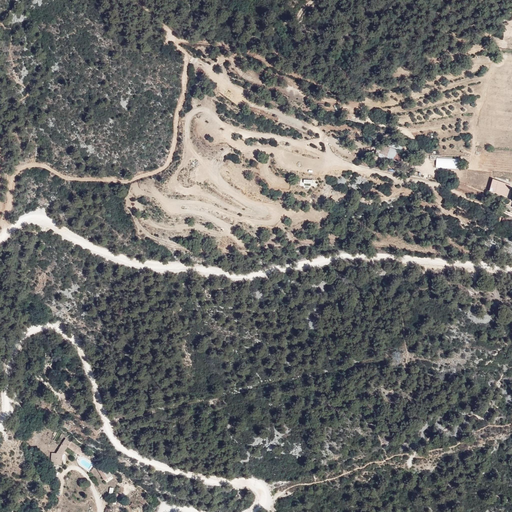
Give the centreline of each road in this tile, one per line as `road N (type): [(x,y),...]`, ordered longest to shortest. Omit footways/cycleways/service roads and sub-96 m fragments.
road 1 (unclassified): [(0,240),(26,218),(41,218),(139,261),(223,273),(347,255),(511,272)]
road 2 (unclassified): [(251,511),(262,495),(254,481),(181,473),(126,452),(108,428),(84,356),(59,329),(39,324),(18,337),(0,419)]
road 3 (track): [(5,235),(13,171),(23,165),(128,181),(165,167),(184,84),(183,51),(143,0)]
road 4 (track): [(176,40),(239,48),(359,90),(394,87),(473,49),(511,52)]
road 5 (track): [(183,51),(207,65),(233,60),(248,76),(335,102),(383,104),(477,81)]
